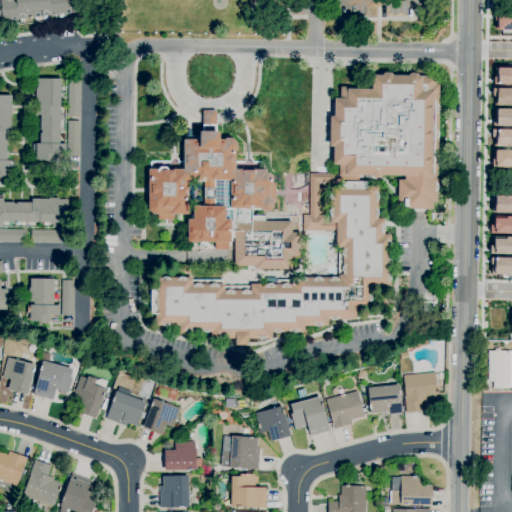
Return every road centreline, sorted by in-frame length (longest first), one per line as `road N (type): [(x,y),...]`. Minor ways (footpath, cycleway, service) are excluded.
road 1 (tertiary): [(459,511),(468,0)]
road 2 (residential): [(296,511),(297,475),(390,446),(460,444)]
road 3 (residential): [(0,418),(127,461),(127,511)]
